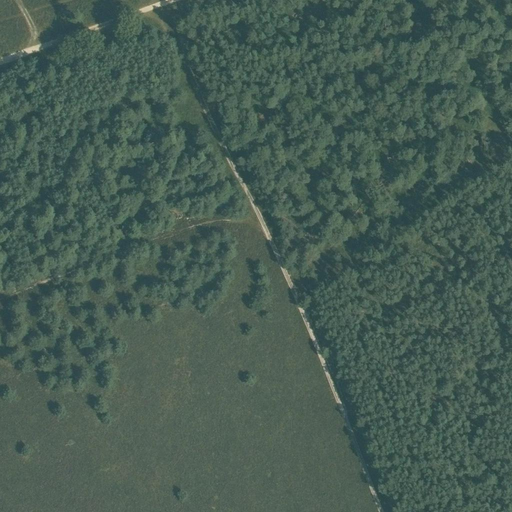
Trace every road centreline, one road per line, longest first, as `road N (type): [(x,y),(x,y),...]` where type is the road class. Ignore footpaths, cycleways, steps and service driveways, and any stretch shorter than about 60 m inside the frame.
road 1 (track): [(381,511),(302,308),(157,7)]
road 2 (track): [(0,299),(194,227),(218,210),(235,172)]
road 3 (track): [(157,7),(0,60)]
